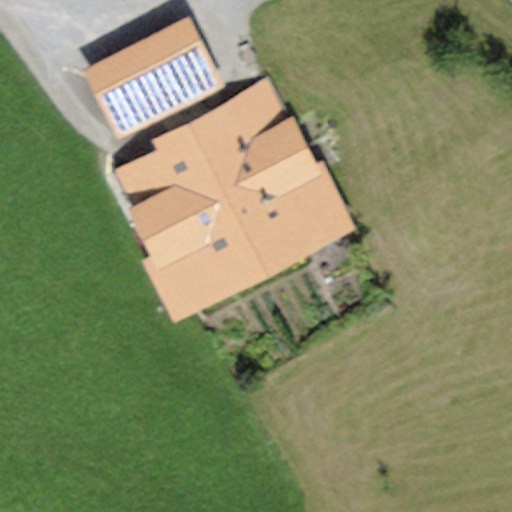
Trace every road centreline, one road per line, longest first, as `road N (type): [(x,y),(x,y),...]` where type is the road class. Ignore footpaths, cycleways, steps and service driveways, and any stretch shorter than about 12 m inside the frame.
road 1 (track): [(305,0),(244,16),(146,22),(25,0)]
road 2 (track): [(107,139),(68,102),(0,7)]
